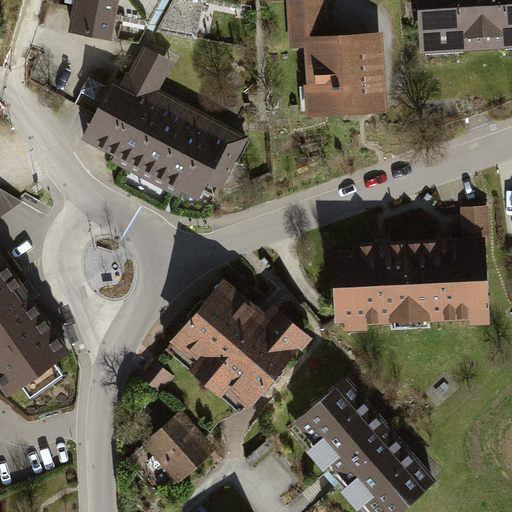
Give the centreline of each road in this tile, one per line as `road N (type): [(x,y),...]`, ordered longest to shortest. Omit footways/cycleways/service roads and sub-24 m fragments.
road 1 (residential): [(173,267),(511,143)]
road 2 (residential): [(105,511),(104,407),(112,377),(145,303),(173,267)]
road 3 (residential): [(173,267),(137,226),(62,169),(43,128),(0,82)]
